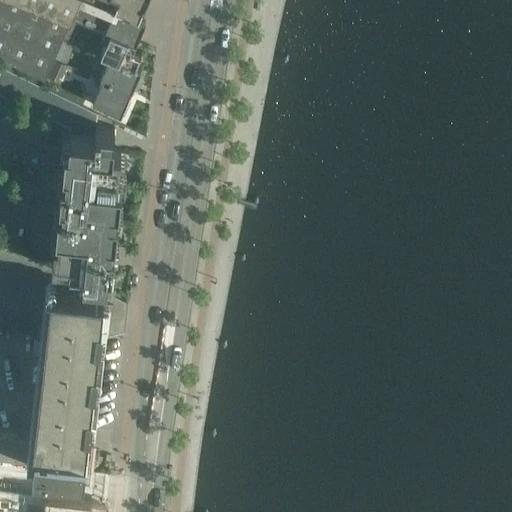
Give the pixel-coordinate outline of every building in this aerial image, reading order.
[(0,0),(0,56),(5,59),(13,63),(45,78),(54,57),(63,35),(72,15),(78,0),(97,0),(114,7),(116,0),(0,0)] [(104,29),(104,28),(135,41),(144,20),(138,17),(137,17),(114,7),(97,0),(78,0),(72,15),(81,19),(104,29)] [(116,0),(114,7),(137,17),(138,17),(142,7),(145,0),(116,0)] [(72,15),(63,35),(73,39),(81,19),(72,15)] [(104,28),(104,29),(101,36),(106,38),(100,52),(109,56),(136,66),(137,64),(136,63),(139,54),(133,51),(133,50),(132,49),(135,41),(104,28)] [(63,35),(54,57),(66,62),(75,40),(73,39),(63,35)] [(100,76),(100,77),(131,90),(140,68),(136,66),(109,56),(100,76)] [(13,63),(5,59),(0,69),(0,93),(70,127),(68,143),(64,143),(62,165),(65,165),(64,175),(61,174),(58,196),(62,197),(61,206),(57,206),(55,228),(58,228),(57,238),(54,238),(51,260),(83,263),(82,275),(106,278),(107,266),(111,266),(113,244),(110,244),(112,234),(115,235),(117,213),(114,212),(115,202),(119,203),(120,181),(117,181),(118,171),(122,171),(124,149),(112,148),(114,126),(96,124),(97,112),(10,69),(13,63)] [(67,65),(55,59),(47,76),(60,82),(67,65)] [(92,101),(95,102),(120,115),(121,112),(123,113),(128,100),(127,99),(131,90),(100,77),(102,78),(92,101)] [(0,241),(0,318),(44,340),(33,438),(17,437),(18,432),(0,430),(0,460),(81,469),(82,463),(84,463),(97,346),(124,331),(127,303),(52,267),(53,265),(0,241)] [(0,490),(0,511),(101,511),(101,503),(0,490)]
